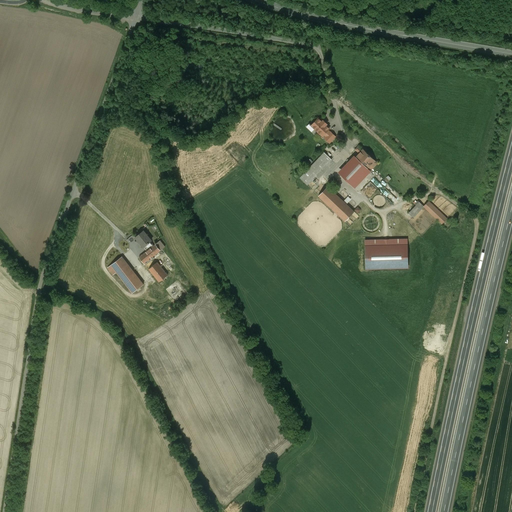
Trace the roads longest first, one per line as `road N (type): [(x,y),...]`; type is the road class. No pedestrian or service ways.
road 1 (unclassified): [(137,17),(43,273),(5,511)]
road 2 (motorway): [(511,159),(431,511)]
road 3 (motorway): [(444,511),(511,210)]
road 4 (tertiary): [(254,0),(511,53)]
